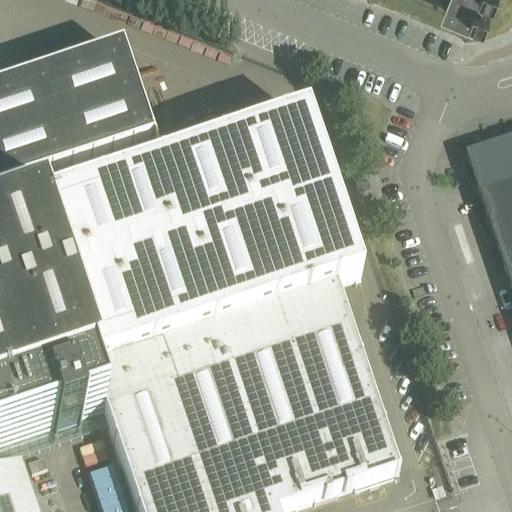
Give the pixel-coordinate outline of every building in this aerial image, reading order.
[(445,12),(474,24),(477,17),(487,21),(492,9),(481,5),(483,0),(449,0),(445,11),(445,12)] [(0,511),(37,511),(21,463),(15,465),(0,470),(0,453),(102,419),(133,511),(307,511),(394,483),(394,484),(398,482),(397,478),(336,296),(361,288),(305,123),(236,145),(229,123),(161,146),(150,150),(120,58),(0,98),(0,511)] [(511,148),(468,163),(481,200),(511,189),(511,148)] [(355,189),(358,199),(369,195),(366,185),(355,189)] [(511,229),(511,189),(481,200),(493,236),(511,229)] [(511,270),(511,229),(493,236),(505,273),(511,270)]
